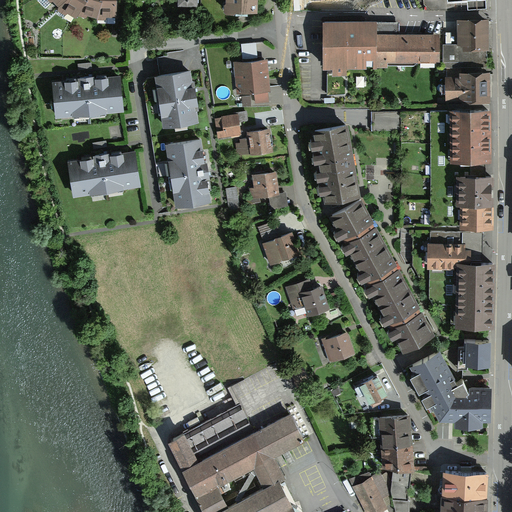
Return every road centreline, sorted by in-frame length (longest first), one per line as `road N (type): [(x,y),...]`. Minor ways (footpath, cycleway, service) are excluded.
road 1 (residential): [(281,28),(302,202),(313,229),(436,457),(502,461)]
road 2 (tertiary): [(510,132),(502,461)]
road 3 (residential): [(152,207),(136,53),(146,44),(281,28)]
road 4 (unknown): [(291,117),(413,124),(424,157),(428,237)]
road 5 (residential): [(195,511),(152,430),(221,396)]
road 6 (residential): [(357,511),(277,373)]
road 7 (tertiary): [(507,0),(510,132)]
